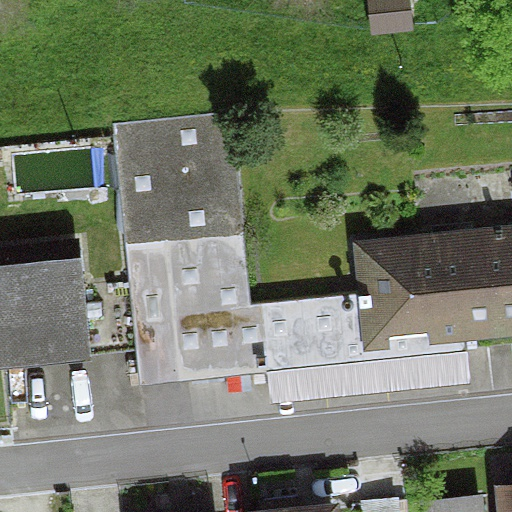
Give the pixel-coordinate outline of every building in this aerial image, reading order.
[(365,0),(369,27),(404,23),(401,0),(365,0)] [(511,231),(497,233),(496,227),(490,227),(490,232),(356,246),(361,290),(246,302),(225,112),(107,124),(123,277),(130,348),(134,383),(461,350),(459,329),(511,323),(511,231)] [(0,356),(6,356),(5,351),(24,348),(25,354),(80,349),(80,353),(130,348),(123,277),(73,282),(69,245),(0,251),(0,356)] [(511,511),(511,485),(498,487),(500,511),(511,511)] [(473,511),(472,496),(422,502),(422,511),(473,511)] [(257,500),(258,511),(327,511),(326,505),(280,510),(279,498),(257,500)] [(391,511),(390,498),(357,502),(357,511),(391,511)]
